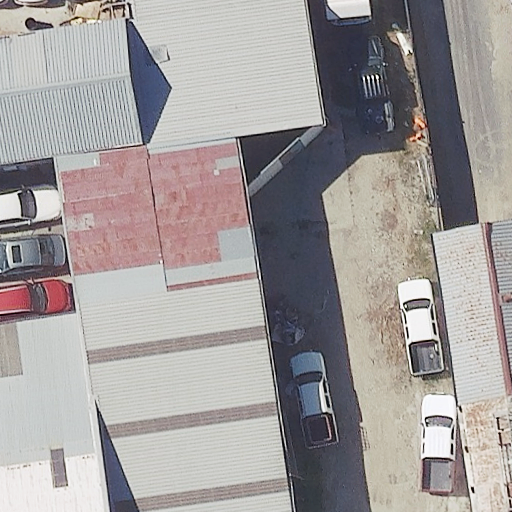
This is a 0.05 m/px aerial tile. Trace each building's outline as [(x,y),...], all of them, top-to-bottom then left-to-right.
[(13,0),(0,0),(0,217),(47,210),(13,0)] [(243,137),(333,123),(314,0),(127,0),(151,151),(243,137)] [(0,228),(0,451),(9,511),(204,511),(155,204),(0,228)] [(511,511),(511,237),(436,251),(480,511),(511,511)] [(0,511),(9,511),(0,451),(0,511)]
